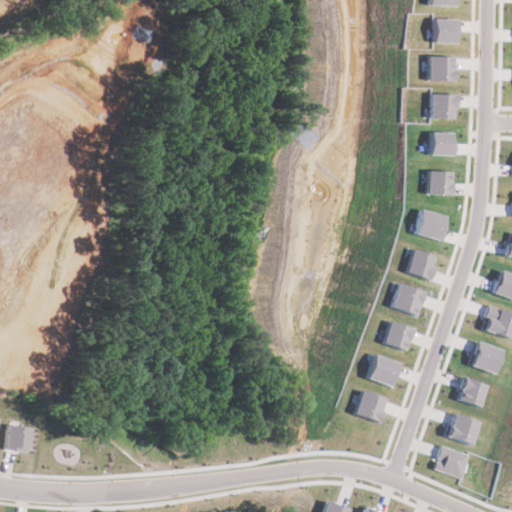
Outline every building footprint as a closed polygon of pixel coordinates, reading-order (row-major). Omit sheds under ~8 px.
[(426,41),(449,41),(450,18),(427,18),(426,41)] [(420,80),(448,80),(447,55),(420,55),(420,80)] [(449,118),(449,93),(423,93),(423,117),(449,118)] [(424,154),(446,154),(446,132),(424,131),(424,154)] [(422,193),(446,194),(447,171),(422,170),(422,193)] [(410,234),(437,238),(441,213),(414,209),(410,234)] [(431,255),(406,247),(399,271),(424,278),(431,255)] [(494,291),(511,297),(511,272),(501,269),(494,291)] [(420,291),(391,282),(384,306),(413,315),(420,291)] [(511,337),(511,333),(511,311),(488,304),(481,328),(511,337)] [(377,342),(401,350),(408,327),(384,320),(377,342)] [(472,364),(498,373),(505,349),(479,340),(472,364)] [(360,377),(388,387),(396,362),(369,352),(360,377)] [(482,406),(489,384),(465,376),(458,399),(482,406)] [(348,412),(375,422),(383,398),(356,388),(348,412)] [(482,421),(456,412),(448,436),(474,444),(482,421)] [(1,447),(24,451),(28,427),(6,423),(1,447)] [(434,468),(464,477),(472,454),(442,444),(434,468)] [(343,511),(345,508),(322,499),(317,511),(343,511)]
